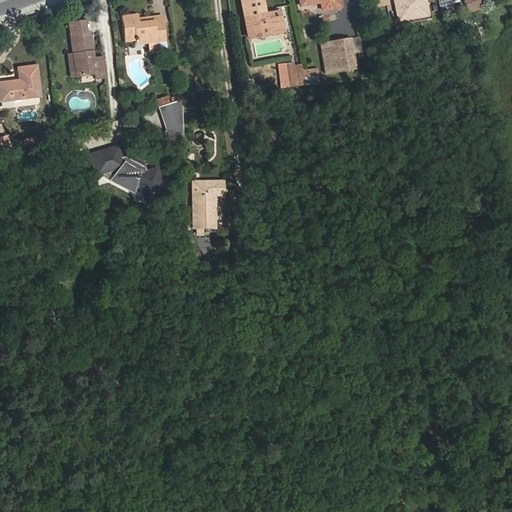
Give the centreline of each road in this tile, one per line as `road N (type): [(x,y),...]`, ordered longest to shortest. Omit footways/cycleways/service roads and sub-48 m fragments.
road 1 (track): [(220,0),(231,68),(236,233)]
road 2 (unknown): [(103,0),(120,121)]
